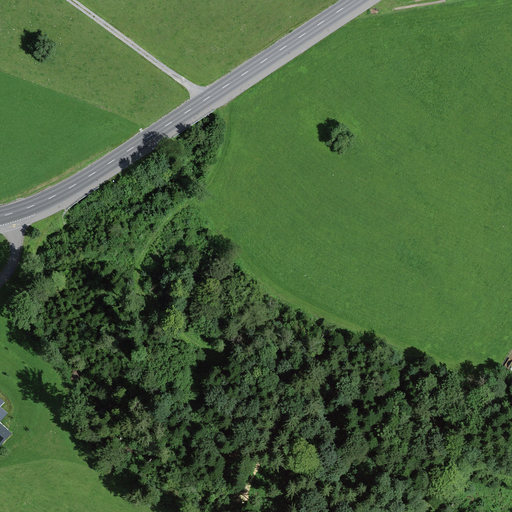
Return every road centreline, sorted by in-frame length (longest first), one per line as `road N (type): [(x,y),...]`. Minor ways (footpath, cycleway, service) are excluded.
road 1 (track): [(412,363),(388,398),(334,419),(269,387),(178,323),(139,281),(146,246),(166,217),(214,177),(229,132),(219,90)]
road 2 (secondary): [(0,216),(94,172),(355,0)]
road 3 (track): [(202,101),(70,0)]
road 4 (track): [(400,381),(424,443),(447,460),(511,478)]
